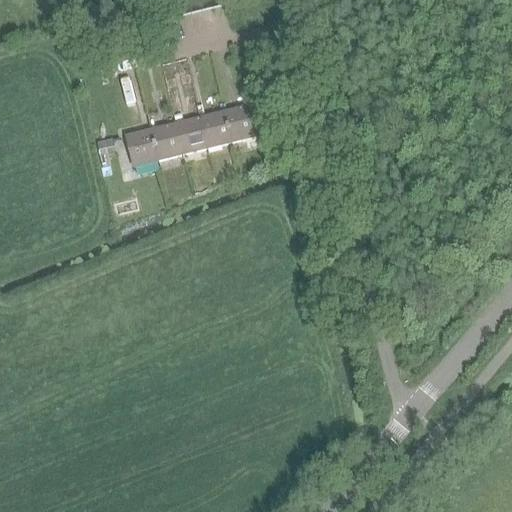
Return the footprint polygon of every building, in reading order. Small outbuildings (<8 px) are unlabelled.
[(164,0),(170,20),(223,7),(221,0),(164,0)] [(124,32),(123,28),(114,30),(115,34),(116,42),(126,40),(124,32)] [(248,108),(223,114),(231,145),(255,139),(248,108)] [(206,151),(231,145),(223,114),(199,119),(206,151)] [(182,157),(206,151),(199,119),(175,125),(182,157)] [(151,131),(158,163),(182,157),(175,125),(151,131)] [(158,163),(151,131),(126,137),(133,169),(158,163)] [(112,141),(97,144),(100,156),(102,169),(111,167),(108,154),(115,153),(112,141)]
